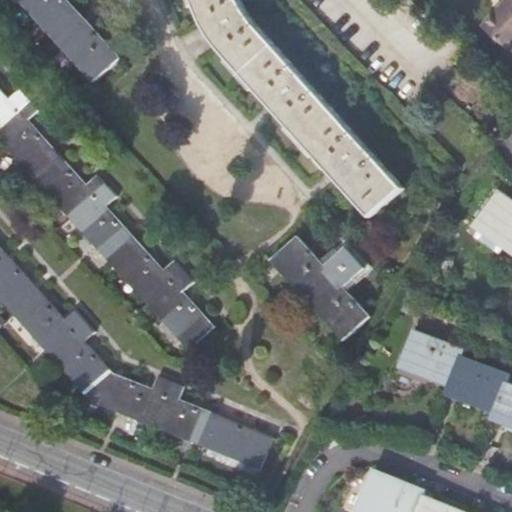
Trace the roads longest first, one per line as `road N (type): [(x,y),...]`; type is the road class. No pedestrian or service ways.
road 1 (residential): [(306,511),(339,446),(511,511)]
road 2 (residential): [(0,437),(176,511)]
